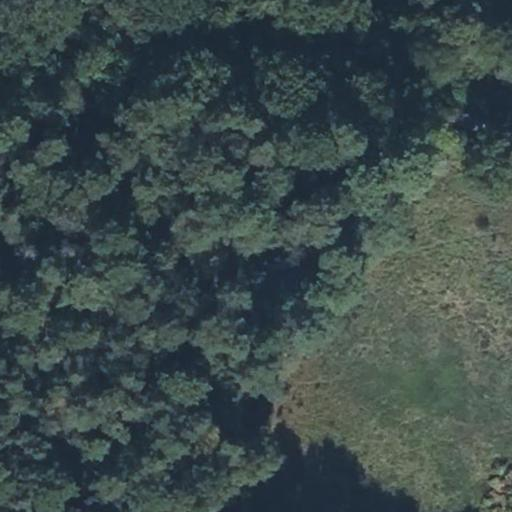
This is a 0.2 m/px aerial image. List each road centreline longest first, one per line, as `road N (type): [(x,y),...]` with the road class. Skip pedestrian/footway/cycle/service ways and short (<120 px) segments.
road 1 (track): [(0,39),(113,28),(268,56)]
road 2 (track): [(268,56),(511,138)]
